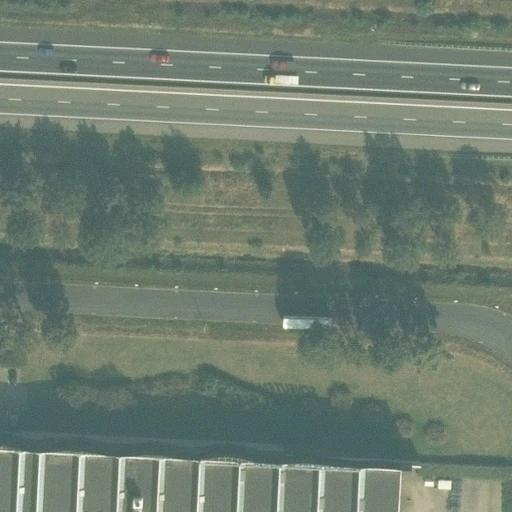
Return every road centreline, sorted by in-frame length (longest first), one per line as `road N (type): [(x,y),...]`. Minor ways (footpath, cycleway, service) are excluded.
road 1 (unclassified): [(511,342),(480,321),(0,297)]
road 2 (motorway): [(511,74),(0,50)]
road 3 (motorway): [(0,97),(511,119)]
